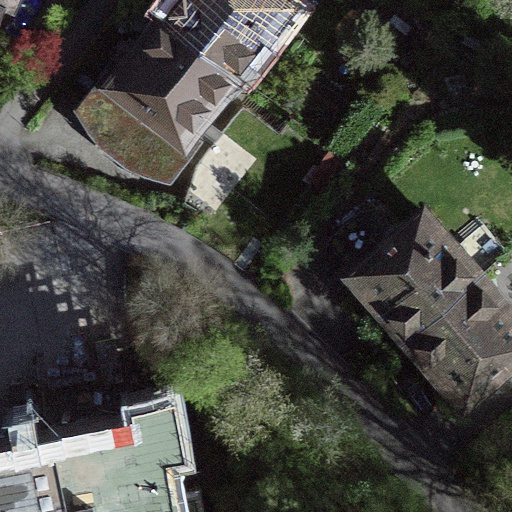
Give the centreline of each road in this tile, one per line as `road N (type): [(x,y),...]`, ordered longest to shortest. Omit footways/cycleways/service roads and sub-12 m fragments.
road 1 (residential): [(0,176),(107,218),(215,277),(458,511)]
road 2 (residential): [(0,128),(103,0)]
